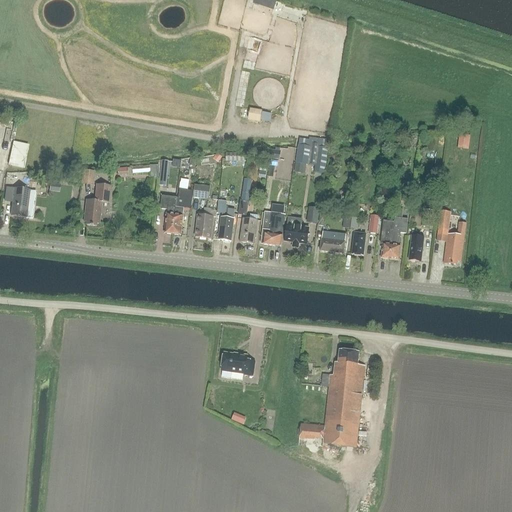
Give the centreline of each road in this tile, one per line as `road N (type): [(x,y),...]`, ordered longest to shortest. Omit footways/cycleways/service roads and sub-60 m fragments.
road 1 (tertiary): [(511,299),(0,239)]
road 2 (unclassified): [(511,353),(0,300)]
